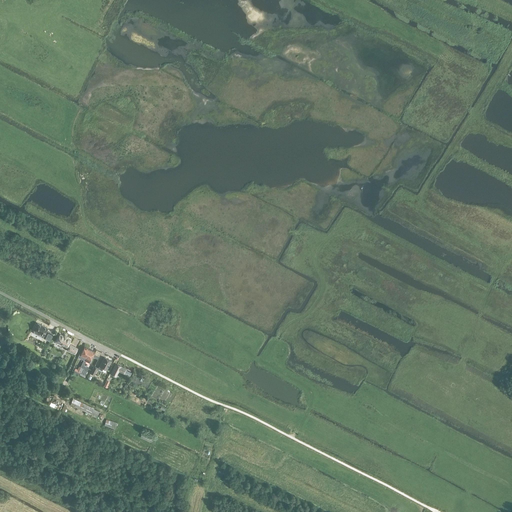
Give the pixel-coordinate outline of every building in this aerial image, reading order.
[(44,335),(48,328),(37,322),(33,330),(44,335)] [(67,346),(70,339),(60,334),(56,341),(67,346)] [(70,345),(67,350),(75,354),(77,349),(70,345)] [(84,360),(89,349),(84,347),(80,354),(79,354),(78,357),(84,360)] [(89,363),(91,359),(90,359),(94,352),(89,349),(84,360),(80,367),(82,368),(79,372),(82,373),(81,373),(85,375),(88,368),(85,366),(84,365),(86,361),(89,363)] [(107,370),(111,361),(104,357),(98,368),(102,370),(103,368),(107,370)] [(124,374),(126,369),(121,366),(116,363),(113,370),(115,371),(113,374),(116,376),(118,371),(124,374)] [(75,368),(73,372),(78,375),(79,372),(82,368),(80,367),(79,366),(77,369),(75,368)] [(53,397),(48,394),(46,400),(50,402),(49,405),(61,410),(64,403),(60,401),(65,403),(62,410),(65,411),(69,400),(66,399),(63,398),(61,397),(60,399),(59,398),(58,398),(53,396),(53,397)] [(97,417),(100,412),(94,409),(94,408),(73,398),(70,404),(97,417)] [(112,421),(106,419),(104,425),(115,429),(117,423),(112,421)] [(155,442),(156,439),(154,439),(155,437),(143,431),(141,437),(153,443),(153,442),(155,442)]
